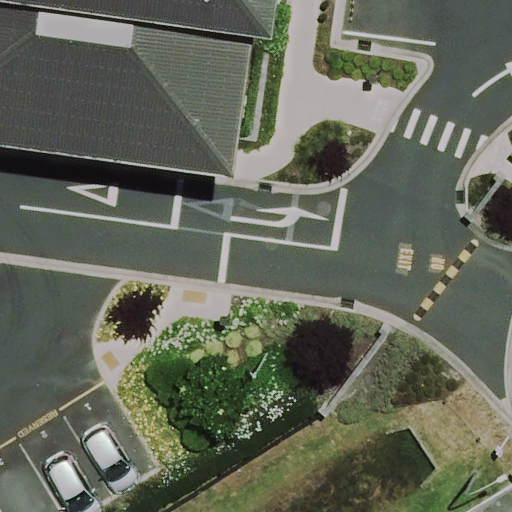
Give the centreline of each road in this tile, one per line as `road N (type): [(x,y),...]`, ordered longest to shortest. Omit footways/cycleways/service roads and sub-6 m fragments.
road 1 (residential): [(511,297),(414,273),(73,246)]
road 2 (residential): [(73,246),(54,331),(0,381)]
